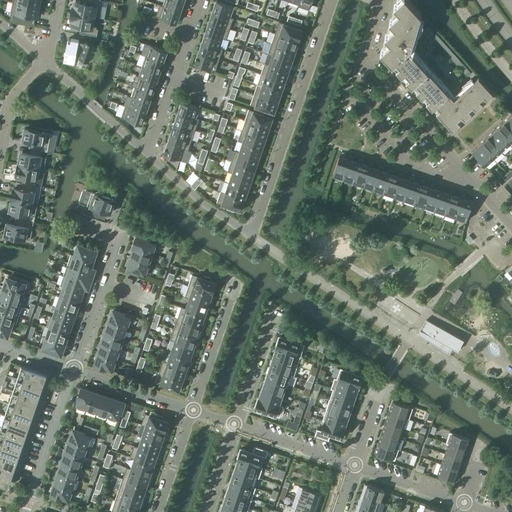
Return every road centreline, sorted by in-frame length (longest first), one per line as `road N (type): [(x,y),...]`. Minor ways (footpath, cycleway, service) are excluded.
road 1 (residential): [(214,213),(252,238),(332,0)]
road 2 (residential): [(477,184),(419,171),(352,102),(363,54)]
road 3 (residential): [(363,54),(477,184)]
road 4 (residential): [(200,0),(145,154)]
road 5 (residential): [(26,511),(74,371)]
road 6 (residential): [(74,371),(116,246),(101,241)]
road 7 (residential): [(145,154),(42,58)]
road 8 (residential): [(236,280),(192,411)]
road 9 (residential): [(234,426),(354,467)]
road 10 (residential): [(192,411),(74,371)]
